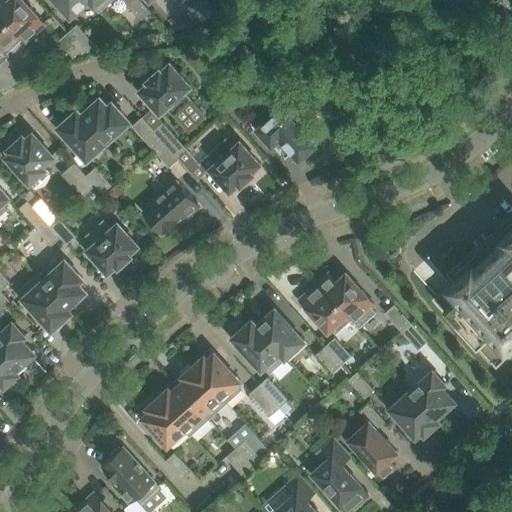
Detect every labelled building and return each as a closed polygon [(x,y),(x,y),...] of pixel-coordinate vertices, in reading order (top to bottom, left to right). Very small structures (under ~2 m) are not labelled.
[(45,23),(23,0),(7,0),(0,6),(0,12),(25,40),(45,23)] [(99,10),(90,0),(55,0),(70,16),(88,0),(89,0),(98,10),(99,10)] [(90,0),(99,10),(110,0),(90,0)] [(147,7),(140,0),(123,0),(138,15),(147,7)] [(25,40),(0,12),(0,48),(1,47),(6,52),(22,38),(24,41),(25,40)] [(100,50),(77,24),(68,32),(88,54),(100,50)] [(88,54),(68,32),(59,40),(75,59),(88,54)] [(26,79),(6,57),(0,61),(0,69),(14,86),(26,79)] [(148,82),(139,89),(160,112),(167,106),(174,114),(189,132),(206,116),(191,99),(184,91),(190,85),(170,62),(161,70),(159,68),(147,80),(148,82)] [(14,86),(0,69),(0,87),(4,92),(14,86)] [(130,120),(126,116),(117,106),(113,110),(100,96),(81,113),(106,142),(130,120)] [(247,114),(235,100),(226,108),(239,122),(247,114)] [(315,143),(281,106),(257,127),(272,143),(285,157),(293,150),(299,157),(315,143)] [(106,142),(81,113),(75,119),(71,114),(58,126),(87,159),(106,142)] [(162,139),(154,130),(142,117),(132,125),(153,148),(162,139)] [(184,145),(163,122),(154,130),(162,139),(174,153),(184,145)] [(42,165),(54,155),(33,132),(26,138),(23,135),(7,149),(10,152),(6,156),(30,182),(35,187),(49,174),(45,169),(45,168),(42,165)] [(252,171),(260,163),(240,140),(233,146),(226,138),(209,153),(216,161),(209,168),(230,190),(232,188),(239,183),(240,184),(253,173),(252,171)] [(179,158),(174,153),(162,139),(153,148),(170,166),(179,158)] [(200,163),(184,145),(174,153),(179,158),(191,171),(200,163)] [(95,185),(86,175),(75,162),(62,173),(83,196),(95,185)] [(111,185),(95,167),(86,175),(95,185),(103,193),(111,185)] [(163,232),(197,201),(178,180),(143,211),(162,232),(162,231),(163,232)] [(118,182),(107,192),(114,200),(124,190),(118,182)] [(2,203),(9,196),(0,185),(0,213),(6,208),(2,203)] [(44,218),(27,200),(18,208),(35,227),(44,218)] [(76,235),(59,217),(50,225),(61,237),(67,244),(76,235)] [(50,225),(44,218),(35,227),(51,245),(61,237),(50,225)] [(129,252),(138,245),(118,221),(111,228),(104,220),(86,237),(92,244),(87,249),(108,272),(117,264),(118,266),(131,254),(129,252)] [(496,367),(511,352),(511,228),(506,235),(507,237),(497,246),(503,252),(489,264),(484,257),(474,267),(472,265),(435,299),(496,367)] [(86,290),(79,282),(83,278),(65,258),(42,280),(71,312),(67,307),(86,290)] [(10,282),(0,270),(0,288),(1,290),(10,282)] [(374,303),(359,286),(346,272),(336,281),(327,289),(320,281),(319,281),(360,326),(376,311),(371,306),(374,303)] [(71,312),(42,280),(22,297),(52,330),(71,312)] [(360,326),(319,281),(300,299),(328,330),(331,327),(336,333),(352,318),(359,327),(360,326)] [(11,301),(1,290),(0,288),(0,307),(2,309),(11,301)] [(411,322),(395,303),(385,312),(402,330),(411,322)] [(305,340),(275,307),(256,323),(252,318),(251,319),(286,357),(305,340)] [(286,357),(251,319),(232,336),(262,369),(265,366),(270,371),(286,357)] [(34,350),(23,338),(26,335),(13,320),(6,326),(1,321),(0,321),(0,352),(16,370),(31,356),(29,354),(34,350)] [(428,340),(411,322),(402,330),(418,349),(428,340)] [(352,355),(335,337),(326,345),(342,363),(352,355)] [(342,363),(326,345),(317,353),(333,372),(342,363)] [(242,382),(214,351),(207,358),(204,354),(193,364),(226,402),(241,388),(239,385),(242,382)] [(16,370),(0,352),(0,384),(1,383),(4,386),(19,373),(16,370)] [(226,402),(193,364),(182,375),(185,378),(178,384),(208,418),(226,402)] [(454,398),(442,386),(446,383),(432,368),(409,389),(438,422),(439,421),(435,418),(451,404),(449,402),(454,398)] [(374,389),(357,371),(348,379),(365,397),(374,389)] [(289,399),(268,376),(259,384),(279,407),(289,399)] [(208,418),(178,384),(171,390),(169,386),(157,397),(191,434),(208,418)] [(279,407),(259,384),(250,392),(270,415),(279,407)] [(438,422),(409,389),(389,407),(414,434),(418,430),(420,432),(421,431),(424,434),(438,422)] [(191,434),(157,397),(146,407),(149,410),(142,416),(167,445),(185,429),(190,434),(191,434)] [(397,451),(377,429),(386,421),(369,402),(360,410),(369,421),(349,438),(383,477),(396,465),(390,458),(397,451)] [(368,493),(342,463),(351,455),(334,437),(317,452),(325,461),(313,472),(348,511),(368,493)] [(234,465),(252,448),(244,439),(226,456),(234,465)] [(291,451),(291,446),(288,442),(282,442),(279,445),(279,450),(282,453),(286,455),(291,451)] [(160,486),(123,446),(121,448),(119,446),(111,453),(113,455),(103,465),(103,466),(133,500),(137,496),(142,502),(160,486)] [(260,457),(252,448),(234,465),(242,474),(260,457)] [(191,470),(175,451),(166,460),(182,478),(191,470)] [(317,511),(306,499),(315,491),(299,473),(287,483),(295,492),(278,508),(280,511),(317,511)] [(112,511),(94,492),(75,510),(77,511),(112,511)]
